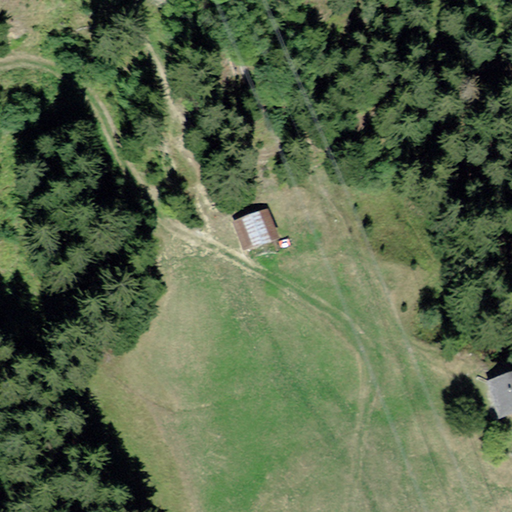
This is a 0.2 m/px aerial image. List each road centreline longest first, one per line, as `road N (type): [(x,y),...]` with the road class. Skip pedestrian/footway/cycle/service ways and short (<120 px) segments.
road 1 (track): [(0,64),(54,66),(91,97),(146,201),(185,235),(262,271)]
road 2 (track): [(149,0),(189,181)]
